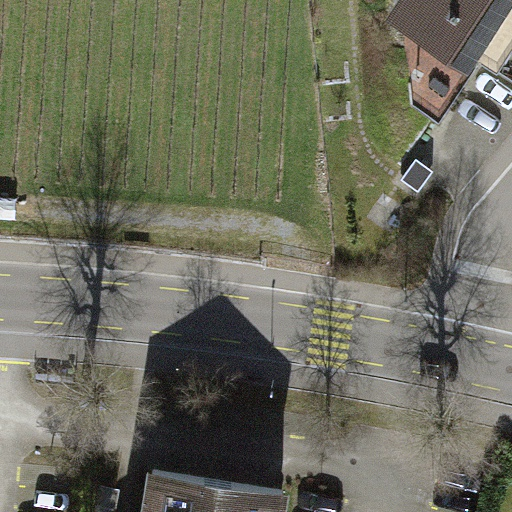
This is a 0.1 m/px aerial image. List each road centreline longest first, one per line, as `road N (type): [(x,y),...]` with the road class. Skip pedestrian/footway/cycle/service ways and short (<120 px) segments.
road 1 (tertiary): [(462,357),(329,329),(0,300)]
road 2 (residential): [(462,357),(496,234),(511,211)]
